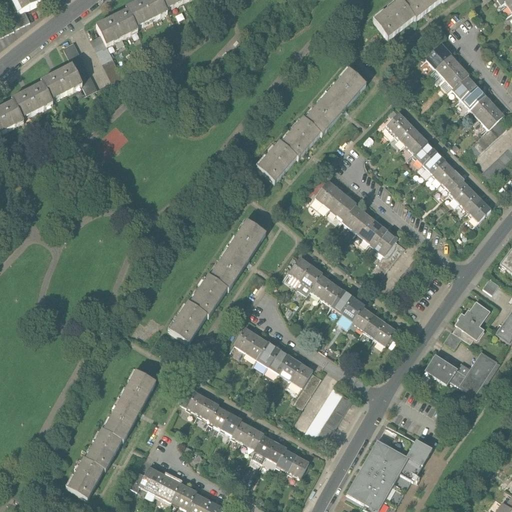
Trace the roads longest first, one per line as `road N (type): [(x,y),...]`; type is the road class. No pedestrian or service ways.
road 1 (residential): [(465,277),(352,174)]
road 2 (residential): [(383,400),(284,336),(270,309)]
road 3 (residential): [(465,277),(383,400)]
road 4 (residential): [(383,400),(320,511)]
